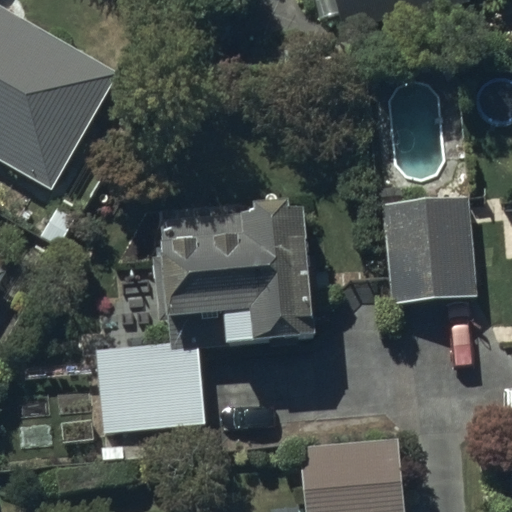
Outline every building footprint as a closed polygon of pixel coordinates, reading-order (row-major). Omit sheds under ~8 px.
[(0,0),(0,174),(52,204),(119,89),(0,20),(0,0)] [(511,0),(331,0),(344,46),(511,0)] [(167,350),(168,357),(143,358),(143,353),(125,354),(125,361),(117,362),(116,352),(98,352),(103,448),(204,443),(201,364),(213,363),(212,344),(223,344),(225,372),(298,368),(298,362),(315,362),(308,215),(290,216),(289,208),(276,209),(268,209),(254,210),(254,222),(244,222),(243,203),(155,208),(164,350),(167,350)] [(480,307),(465,209),(384,222),(399,320),(480,307)] [(403,511),(399,454),(297,461),(300,511),(403,511)]
